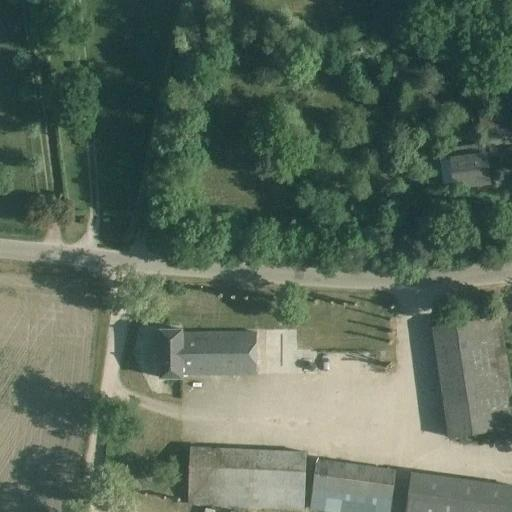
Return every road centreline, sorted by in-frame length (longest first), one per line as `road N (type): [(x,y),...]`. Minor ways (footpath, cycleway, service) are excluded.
road 1 (unclassified): [(511,269),(344,277),(0,249)]
road 2 (unknown): [(125,261),(73,0)]
road 3 (track): [(95,511),(125,261)]
